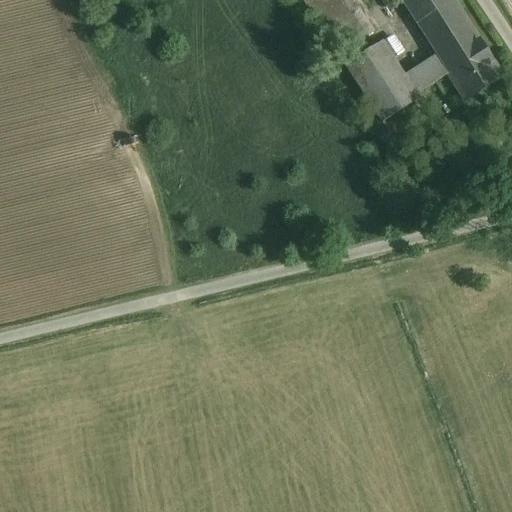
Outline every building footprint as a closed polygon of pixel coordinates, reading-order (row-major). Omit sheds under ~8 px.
[(342,34),(347,44),(365,32),(344,0),(297,0),(326,44),(342,34)] [(451,0),(400,0),(417,25),(453,2),(451,0)] [(500,77),(453,2),(417,25),(437,56),(451,77),(465,99),(500,77)] [(414,101),(379,50),(345,72),(380,124),(414,101)] [(451,77),(437,56),(410,74),(424,95),(451,77)]
